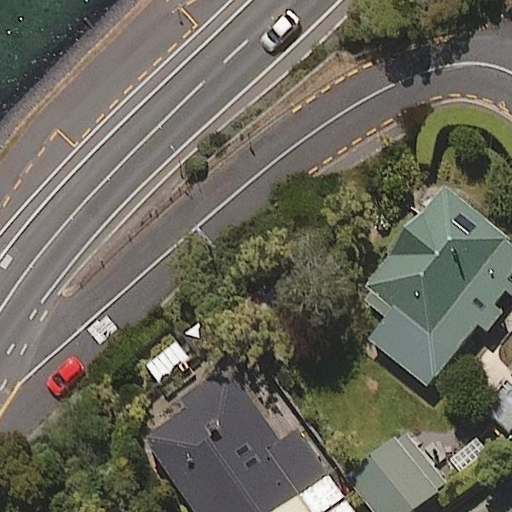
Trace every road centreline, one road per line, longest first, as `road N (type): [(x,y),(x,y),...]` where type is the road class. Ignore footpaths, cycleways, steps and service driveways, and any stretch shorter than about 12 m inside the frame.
road 1 (residential): [(0,392),(23,381),(248,177),(359,98),(437,64),(507,66)]
road 2 (secondary): [(295,0),(120,163),(55,232),(0,309)]
